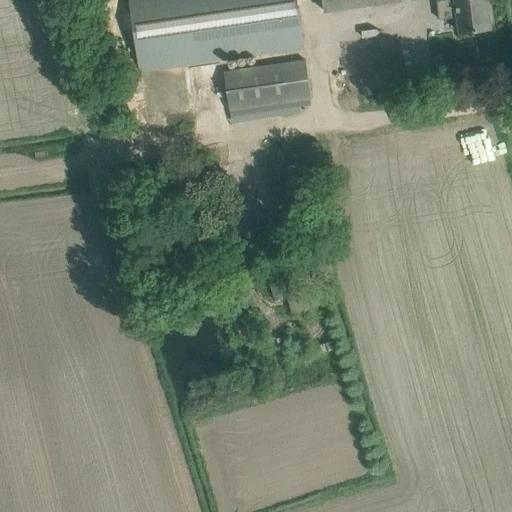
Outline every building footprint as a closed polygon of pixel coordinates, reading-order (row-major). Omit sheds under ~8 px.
[(140,71),(241,57),(304,47),(297,0),(130,0),(137,52),(140,71)] [(401,1),(401,0),(323,0),(325,12),(401,1)] [(490,29),(486,0),(441,0),(437,1),(439,20),(458,17),(460,33),(490,29)] [(324,156),(310,69),(149,92),(160,179),(324,156)] [(270,285),(276,302),(289,297),(295,312),(311,306),(299,274),(270,285)]
